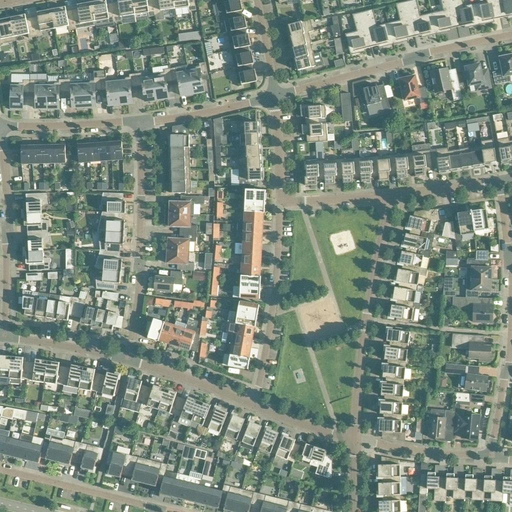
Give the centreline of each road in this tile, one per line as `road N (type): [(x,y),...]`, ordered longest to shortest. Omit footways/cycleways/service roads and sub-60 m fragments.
road 1 (residential): [(354,440),(387,195)]
road 2 (residential): [(274,95),(511,35)]
road 3 (residential): [(127,359),(140,274),(138,120)]
road 4 (residential): [(280,201),(273,314),(253,406)]
road 5 (residential): [(4,338),(8,218),(0,142)]
road 6 (residential): [(156,511),(0,470)]
road 7 (residential): [(490,455),(511,308)]
road 8 (residential): [(138,120),(274,95)]
road 9 (residential): [(0,126),(138,120)]
road 10 (residential): [(490,455),(354,440)]
road 11 (residential): [(127,359),(253,406)]
road 12 (residential): [(4,338),(127,359)]
